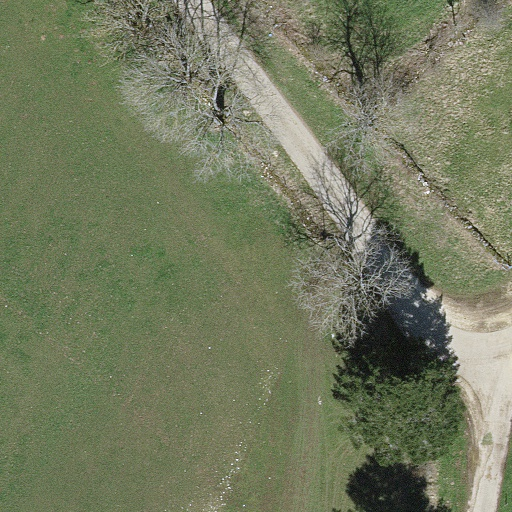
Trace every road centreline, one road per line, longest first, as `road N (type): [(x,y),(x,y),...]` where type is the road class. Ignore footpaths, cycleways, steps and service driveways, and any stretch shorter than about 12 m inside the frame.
road 1 (unclassified): [(511,347),(498,361),(428,328),(296,132),(187,0)]
road 2 (track): [(482,511),(498,361)]
